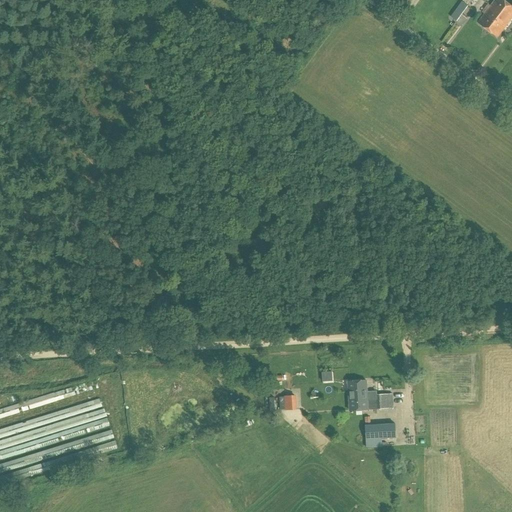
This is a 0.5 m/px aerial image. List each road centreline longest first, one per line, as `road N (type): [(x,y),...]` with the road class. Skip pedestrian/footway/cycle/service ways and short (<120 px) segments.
road 1 (track): [(511,331),(72,354)]
road 2 (track): [(511,109),(397,24)]
